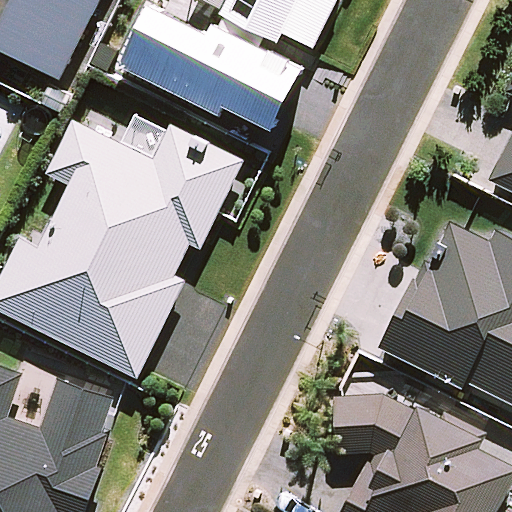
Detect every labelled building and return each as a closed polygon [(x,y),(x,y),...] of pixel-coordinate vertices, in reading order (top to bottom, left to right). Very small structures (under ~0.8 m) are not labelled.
[(14,0),(0,29),(0,46),(68,78),(105,0),(14,0)] [(511,83),(509,90),(511,92),(511,141),(494,179),(511,188),(511,83)] [(48,245),(26,235),(0,288),(0,305),(145,379),(193,279),(182,274),(197,245),(207,249),(252,159),(178,122),(174,130),(141,114),(127,143),(79,118),(52,173),(77,185),(48,245)] [(511,237),(498,230),(493,239),(451,219),(411,302),(405,299),(382,346),(462,384),(465,378),(511,400),(511,237)] [(89,511),(105,469),(98,466),(111,430),(102,426),(113,393),(62,376),(44,428),(8,415),(22,375),(0,366),(0,511),(89,511)] [(394,397),(394,393),(337,391),(335,451),(373,452),(344,511),(509,511),(498,507),(511,476),(511,456),(504,452),(509,442),(421,401),(418,408),(394,397)]
